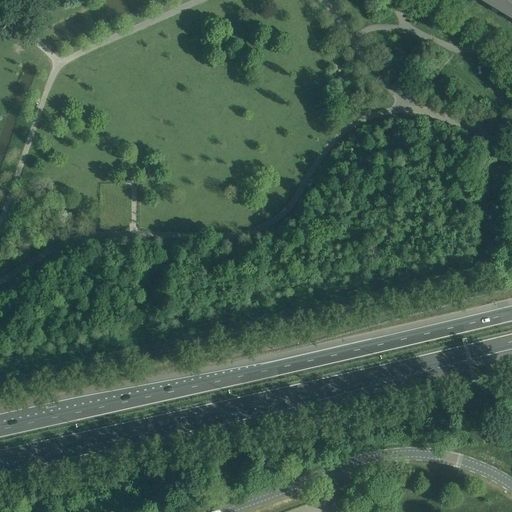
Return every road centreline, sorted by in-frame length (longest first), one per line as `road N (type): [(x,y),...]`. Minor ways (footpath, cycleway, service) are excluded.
road 1 (motorway): [(0,457),(511,339)]
road 2 (motorway): [(511,314),(0,429)]
road 3 (unclassified): [(224,511),(379,456),(449,458)]
